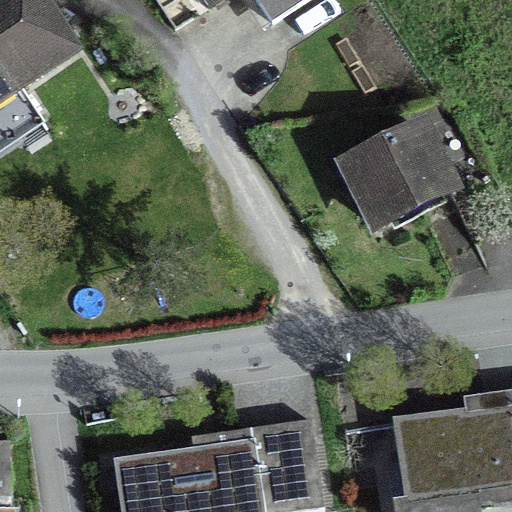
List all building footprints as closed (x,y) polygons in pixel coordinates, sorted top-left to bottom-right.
[(0,0),(0,87),(8,99),(71,57),(33,0),(0,0)] [(203,0),(211,11),(227,0),(203,0)] [(343,171),(374,233),(448,197),(417,134),(343,171)] [(511,390),(466,397),(470,426),(393,436),(403,511),(455,511),(511,504),(511,390)] [(111,460),(118,511),(323,511),(309,418),(193,436),(195,447),(111,460)] [(0,441),(0,492),(13,492),(13,442),(0,441)]
